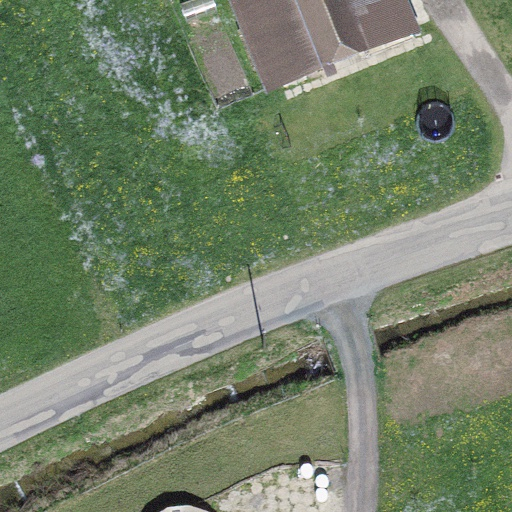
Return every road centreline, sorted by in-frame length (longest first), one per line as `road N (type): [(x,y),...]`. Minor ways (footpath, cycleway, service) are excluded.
road 1 (residential): [(511,218),(178,335),(0,421)]
road 2 (track): [(330,282),(352,372),(354,511)]
road 3 (track): [(511,116),(438,0)]
